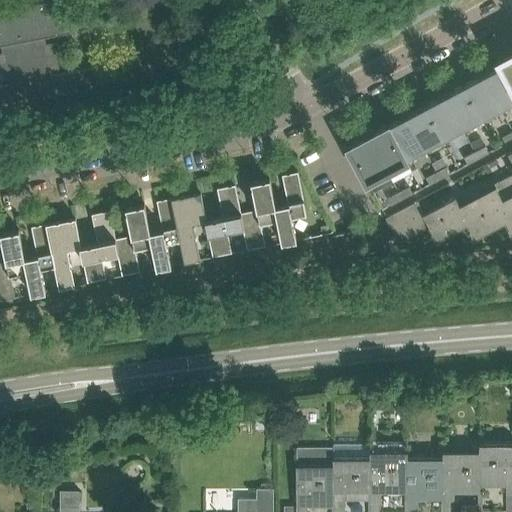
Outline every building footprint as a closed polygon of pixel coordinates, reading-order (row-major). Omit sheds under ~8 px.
[(0,121),(33,115),(32,113),(39,112),(39,114),(106,100),(102,76),(101,76),(100,69),(99,65),(52,75),(51,69),(59,67),(57,57),(54,41),(46,42),(44,36),(72,31),(69,20),(68,10),(66,0),(53,0),(31,4),(31,5),(26,6),(26,5),(7,9),(7,10),(2,11),(1,10),(0,10),(0,45),(1,45),(2,51),(0,51),(0,78),(8,77),(9,83),(0,85),(0,121)] [(286,0),(282,3),(290,15),(303,7),(297,0),(286,0)] [(502,65),(491,71),(508,104),(511,101),(511,51),(499,59),(502,65)] [(491,71),(471,81),(488,115),(508,104),(491,71)] [(471,81),(451,92),(468,125),(488,115),(471,81)] [(451,92),(430,103),(448,136),(468,125),(451,92)] [(430,103),(410,114),(427,147),(448,136),(430,103)] [(410,114),(390,124),(407,158),(427,147),(410,114)] [(390,124),(369,135),(386,168),(407,158),(390,124)] [(511,130),(502,136),(506,143),(511,139),(511,130)] [(366,179),(386,168),(369,135),(349,146),(366,179)] [(485,145),(480,148),(484,155),(489,152),(485,145)] [(464,156),(468,164),(484,155),(480,148),(464,156)] [(386,217),(389,222),(399,241),(430,225),(432,230),(431,231),(436,240),(468,223),(470,228),(469,229),(474,238),(506,222),(509,226),(507,227),(511,236),(511,235),(511,149),(508,151),(511,158),(511,173),(495,183),(496,185),(460,204),(456,195),(424,212),(418,200),(386,217)] [(447,165),(436,171),(440,179),(451,173),(447,165)] [(422,181),(416,169),(412,171),(418,183),(422,181)] [(276,205),(279,219),(277,219),(282,241),(297,238),(292,216),(307,213),(298,171),(282,174),(288,202),(276,205)] [(426,176),(430,184),(440,179),(436,171),(426,176)] [(241,212),(244,226),(243,226),(247,248),(266,245),(261,223),(277,219),(279,219),(276,205),(270,177),(251,181),(256,209),(241,212)] [(403,179),(394,184),(398,191),(402,199),(413,193),(409,185),(407,186),(403,179)] [(207,219),(207,220),(205,220),(213,256),(232,252),(227,229),(243,226),(244,226),(241,212),(236,184),(217,188),(223,216),(207,219)] [(201,191),(171,197),(180,239),(184,261),(201,258),(193,223),(205,220),(207,220),(207,219),(201,191)] [(388,197),(392,204),(402,199),(398,191),(388,197)] [(150,230),(153,245),(152,245),(156,267),(171,264),(167,242),(180,239),(171,197),(157,200),(163,228),(150,230)] [(116,237),(119,252),(117,252),(122,274),(140,271),(136,248),(152,245),(153,245),(150,230),(145,202),(125,206),(131,234),(116,237)] [(82,244),(82,246),(80,246),(87,281),(107,277),(102,255),(117,252),(119,252),(116,237),(110,209),(92,213),(98,241),(82,244)] [(76,217),(46,223),(55,265),(59,287),(75,284),(68,248),(80,246),(82,246),(82,244),(76,217)] [(26,256),(29,270),(26,271),(31,293),(46,290),(42,268),(55,265),(46,223),(32,226),(38,253),(26,256)] [(0,261),(0,299),(15,296),(10,274),(26,271),(29,270),(26,256),(19,228),(0,232),(0,234),(6,260),(0,261)] [(371,443),(370,511),(407,511),(408,454),(408,438),(371,439),(371,443)] [(511,439),(480,440),(480,446),(480,511),(500,511),(501,509),(511,508),(511,439)] [(370,511),(371,443),(333,443),(333,446),(334,446),(334,511),(370,511)] [(296,446),(296,506),(284,506),(284,511),(334,511),(334,446),(333,446),(296,446)] [(444,447),(444,454),(444,511),(480,511),(480,446),(444,447)] [(444,511),(444,454),(408,454),(407,511),(444,511)] [(273,511),(274,487),(256,487),(256,497),(237,497),(237,511),(273,511)] [(80,511),(81,488),(60,489),(60,511),(80,511)]
